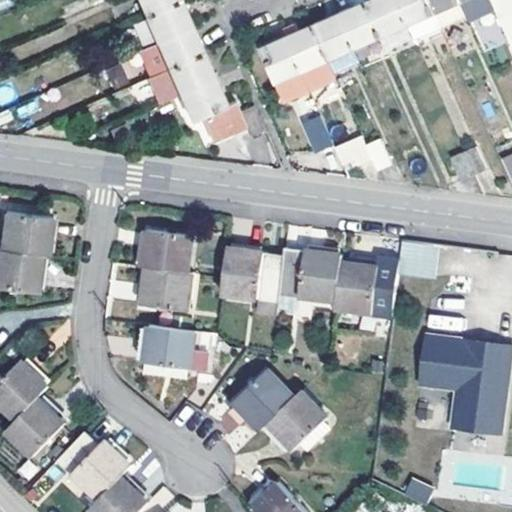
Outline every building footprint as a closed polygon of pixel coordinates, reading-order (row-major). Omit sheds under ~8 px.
[(10,0),(0,0),(0,10),(13,5),(10,0)] [(141,0),(148,14),(179,0),(141,0)] [(179,0),(148,14),(159,40),(193,25),(190,18),(182,0),(179,0)] [(375,0),(369,3),(384,36),(410,25),(398,0),(375,0)] [(398,0),(410,25),(436,13),(430,0),(398,0)] [(430,0),(436,13),(462,2),(461,0),(430,0)] [(511,15),(511,0),(497,7),(502,20),(511,15)] [(436,13),(443,28),(469,16),(462,2),(436,13)] [(343,14),(357,48),(384,36),(369,3),(343,14)] [(410,25),(416,39),(443,28),(436,13),(410,25)] [(316,26),(331,60),(357,48),(343,14),(316,26)] [(511,31),(511,15),(502,20),(508,33),(511,31)] [(132,26),(141,47),(154,41),(144,20),(132,26)] [(149,77),(205,52),(197,33),(193,25),(159,40),(137,50),(149,77)] [(290,37),(304,71),(308,70),(311,78),(332,70),(329,61),(331,60),(316,26),(297,34),(290,37)] [(281,41),(263,49),(278,83),(304,71),(290,37),(281,41)] [(331,60),(338,74),(364,63),(357,48),(331,60)] [(213,70),(205,52),(149,77),(160,101),(182,92),(216,77),(213,70)] [(118,64),(105,71),(113,88),(127,81),(118,64)] [(236,122),(228,104),(219,83),(216,77),(182,92),(194,119),(201,116),(209,134),(236,122)] [(228,104),(236,122),(249,117),(257,137),(272,130),(260,103),(245,109),(240,98),(228,104)] [(337,144),(324,115),(300,126),(313,154),(337,144)] [(127,123),(113,129),(119,143),(133,137),(127,123)] [(361,165),(375,159),(370,149),(364,134),(337,145),(345,164),(358,159),(361,165)] [(385,143),(370,149),(375,159),(379,171),(395,163),(385,143)] [(465,150),(476,173),(487,168),(476,146),(465,150)] [(476,173),(465,150),(452,156),(462,179),(476,173)] [(3,245),(45,250),(50,251),(54,213),(8,207),(3,245)] [(150,265),(192,271),(196,233),(150,227),(146,264),(150,265)] [(403,239),(399,271),(431,274),(435,242),(403,239)] [(0,282),(40,287),(45,250),(3,245),(0,244),(0,282)] [(225,292),(262,297),(282,300),(283,292),(289,253),(231,246),(227,276),(225,292)] [(302,295),(340,300),(345,261),(346,254),(289,246),(289,253),(283,292),(302,295)] [(345,261),(340,300),(339,307),(376,313),(382,266),(345,261)] [(191,308),(196,272),(192,271),(150,265),(145,302),(191,308)] [(300,306),(302,295),(283,292),(282,300),(282,304),(300,306)] [(282,300),(262,297),(261,311),(281,314),(282,304),(282,300)] [(205,330),(152,322),(148,360),(210,368),(212,349),(202,348),(205,330)] [(511,376),(511,337),(432,327),(425,376),(461,381),(456,420),(505,426),(511,376)] [(40,394),(50,384),(23,359),(0,383),(0,398),(19,417),(40,394)] [(282,408),(298,393),(272,366),(238,397),(263,425),(271,418),(282,408)] [(282,408),(271,418),(273,421),(270,424),(279,433),(281,431),(296,446),(302,440),(326,419),(331,415),(305,387),(298,393),(282,408)] [(40,394),(19,417),(8,428),(36,454),(68,421),(40,394)] [(332,426),(326,419),(302,440),(308,446),(332,426)] [(101,445),(86,430),(60,457),(101,497),(124,474),(134,463),(107,439),(101,445)] [(124,474),(101,497),(91,507),(96,511),(138,511),(150,500),(124,474)] [(403,494),(425,504),(433,486),(411,477),(403,494)] [(281,478),(254,503),(262,511),(312,511),(313,511),(281,478)]
